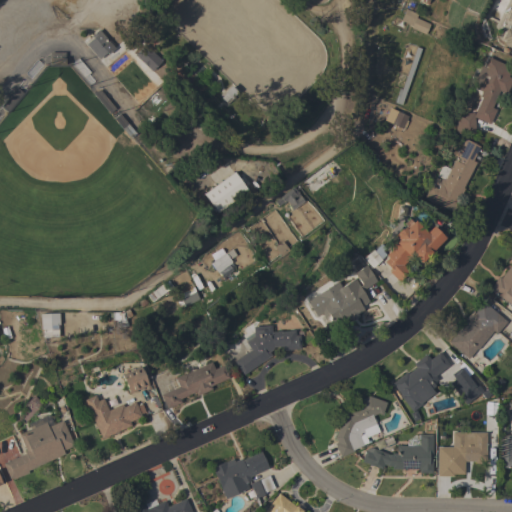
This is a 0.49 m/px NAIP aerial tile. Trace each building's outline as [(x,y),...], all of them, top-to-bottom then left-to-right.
[(511,49),(502,44),(503,41),(501,39),(506,28),(509,30),(511,23),(505,19),(511,5),(511,49)] [(411,26),(399,21),(405,9),(416,14),(415,17),(429,24),(425,34),(410,28),(411,26)] [(115,48),(107,55),(106,53),(99,59),(85,44),(92,38),(90,35),(97,29),(115,48)] [(151,71),(134,56),(144,45),(161,60),(151,71)] [(394,102),(399,88),(401,89),(416,47),(420,49),(400,105),(394,102)] [(64,52),(64,66),(48,66),(48,52),(64,52)] [(488,124),(473,117),(474,133),(454,135),(453,114),(472,113),(472,114),(480,97),(478,96),(480,92),(470,87),(480,65),(481,66),(486,57),(510,68),(506,77),(511,79),(505,94),(498,91),(490,107),(495,110),(488,124)] [(220,98),(221,97),(225,92),(224,91),(230,85),(236,92),(231,98),(230,97),(225,102),(220,98)] [(7,112),(0,107),(16,87),(22,93),(7,112)] [(99,90),(106,98),(108,96),(111,99),(108,101),(114,109),(109,114),(93,94),(99,90)] [(185,111),(174,123),(161,111),(172,99),(185,111)] [(405,116),(395,111),(389,124),(400,129),(405,116)] [(471,161),(474,162),(461,188),(463,188),(451,212),(433,203),(433,204),(422,199),(428,185),(435,189),(437,186),(436,186),(440,179),(434,176),(440,165),(448,169),(452,160),(456,162),(458,158),(454,156),(463,139),(478,147),(471,161)] [(325,162),(344,186),(318,205),(300,182),(325,162)] [(233,172),(246,191),(216,213),(203,194),(233,172)] [(291,210),(287,204),(288,203),(285,200),(279,205),(275,200),(279,197),(279,196),(290,188),(292,192),(295,190),(303,201),(291,210)] [(444,238),(419,263),(411,255),(402,265),(408,271),(398,282),(387,272),(389,270),(388,269),(389,268),(383,262),(386,258),(384,255),(390,250),(388,248),(397,240),(393,236),(400,229),(401,230),(405,226),(402,223),(407,219),(410,222),(412,220),(425,232),(431,226),(444,238)] [(217,273),(209,263),(224,253),(230,249),(235,255),(229,259),(231,262),(217,273)] [(362,258),(371,250),(380,259),(371,268),(362,258)] [(375,281),(361,291),(367,301),(365,302),(365,303),(362,305),(360,306),(363,310),(335,328),(315,296),(330,286),(333,291),(353,278),(358,286),(360,285),(346,262),(356,256),(363,266),(365,265),(375,281)] [(511,260),(511,308),(488,289),(497,276),(499,278),(511,260)] [(167,280),(172,287),(168,290),(150,303),(150,302),(149,303),(145,297),(146,297),(145,296),(167,280)] [(192,288),(198,299),(184,306),(182,303),(178,306),(174,297),(192,288)] [(447,342),(466,320),(464,319),(480,300),(505,321),(495,334),(492,331),(476,350),(475,349),(467,359),(447,342)] [(45,331),(45,336),(57,336),(56,313),(39,314),(39,331),(45,331)] [(268,352),(270,355),(242,375),(233,361),(249,349),(244,342),(252,336),(251,327),(270,325),(270,332),(276,331),(275,331),(280,330),(280,331),(294,330),(294,335),(298,335),(299,349),(290,349),(290,350),(281,351),(281,347),(275,347),(268,352)] [(399,395),(400,394),(391,383),(405,371),(407,373),(415,367),(413,364),(425,354),(429,359),(439,352),(448,364),(434,376),(437,379),(428,386),(434,393),(421,403),(421,404),(411,411),(399,395)] [(177,387),(173,378),(185,372),(185,373),(210,362),(213,369),(222,365),(228,378),(209,386),(211,389),(196,396),(194,392),(178,399),(180,402),(166,409),(159,395),(177,387)] [(128,393),(120,375),(139,367),(147,385),(128,393)] [(479,393),(464,404),(454,390),(469,379),(479,393)] [(83,400),(93,395),(96,401),(102,398),(107,410),(121,404),(123,407),(134,402),(136,406),(141,404),(144,412),(139,414),(140,416),(128,422),(130,425),(117,431),(117,432),(110,435),(101,439),(83,400)] [(333,444),(336,442),(334,437),(337,429),(342,428),(347,411),(359,406),(357,401),(368,396),(386,402),(381,414),(377,413),(372,415),(375,424),(362,429),(363,431),(359,433),(359,436),(362,445),(352,450),(353,451),(339,457),(333,444)] [(72,444),(71,445),(71,446),(62,450),(63,454),(26,471),(27,473),(12,480),(11,477),(8,479),(2,463),(24,453),(23,451),(25,451),(17,434),(45,422),(47,427),(61,420),(72,444)] [(451,432),(485,433),(484,461),(480,461),(479,463),(478,463),(476,464),(475,463),(473,463),(473,461),(465,461),(460,474),(445,468),(450,455),(451,455),(451,432)] [(431,473),(418,473),(418,469),(391,469),(391,467),(383,464),(381,470),(361,462),(365,451),(370,453),(372,448),(387,454),(391,454),(391,453),(396,453),(396,446),(419,445),(418,435),(431,435),(431,473)] [(499,435),(511,435),(511,468),(499,468),(499,435)] [(259,451),(267,468),(248,477),(250,480),(244,483),(247,488),(224,499),(210,468),(223,461),(223,462),(231,459),(233,462),(240,458),(241,460),(259,451)] [(273,488),(264,492),(264,494),(255,498),(254,495),(248,498),(245,492),(251,490),(248,483),(258,479),(267,475),(273,488)] [(294,506),(301,511),(300,511),(261,511),(277,493),(294,506)] [(190,511),(131,511),(131,510),(144,504),(146,509),(163,501),(166,507),(185,499),(190,511)]
